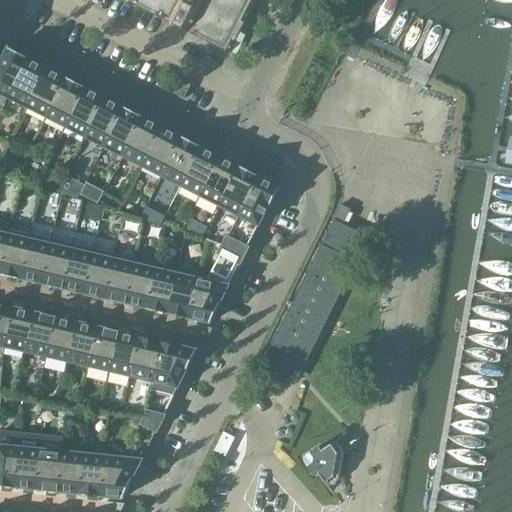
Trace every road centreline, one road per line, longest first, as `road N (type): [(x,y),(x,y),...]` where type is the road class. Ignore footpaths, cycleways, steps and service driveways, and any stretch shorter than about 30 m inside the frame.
road 1 (residential): [(168,511),(319,209),(305,152),(257,123),(251,99)]
road 2 (residential): [(251,99),(60,0)]
